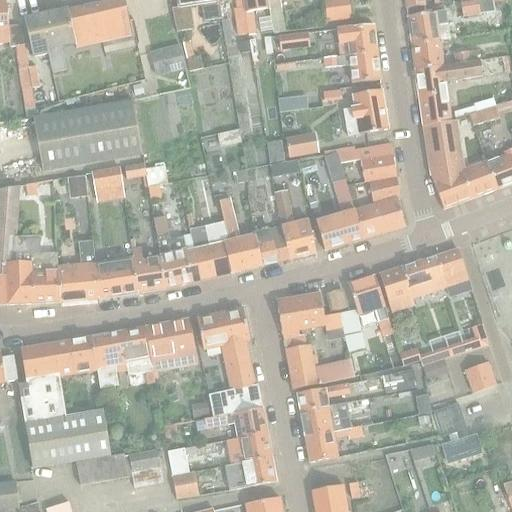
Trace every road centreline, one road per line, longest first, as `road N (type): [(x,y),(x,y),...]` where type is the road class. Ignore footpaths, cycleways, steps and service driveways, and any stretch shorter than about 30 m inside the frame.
road 1 (residential): [(0,340),(256,292)]
road 2 (residential): [(429,240),(391,0)]
road 3 (residential): [(298,511),(256,292)]
road 4 (residential): [(256,292),(429,240)]
